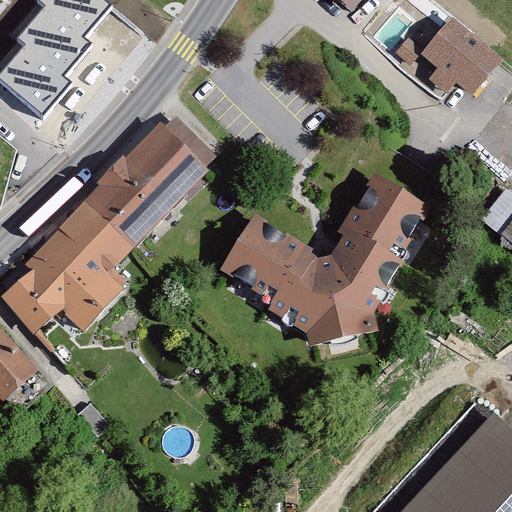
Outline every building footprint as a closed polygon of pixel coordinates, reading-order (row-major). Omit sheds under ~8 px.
[(108,7),(98,0),(39,0),(38,2),(44,7),(82,39),(108,7)] [(82,39),(44,7),(18,39),(25,45),(62,75),(88,44),(82,39)] [(507,60),(453,18),(427,51),(445,65),(439,73),(457,87),(464,78),(482,92),(507,60)] [(408,38),(397,50),(412,63),(422,51),(408,38)] [(62,75),(25,45),(0,75),(0,76),(43,113),(69,81),(62,75)] [(414,65),(430,77),(439,65),(423,53),(414,65)] [(107,183),(90,201),(135,245),(212,165),(166,120),(128,159),(124,155),(102,178),(107,183)] [(314,328),(376,317),(434,211),(376,179),(330,261),(256,221),(224,278),(314,328)] [(496,230),(511,210),(511,189),(508,186),(482,218),(496,230)] [(135,245),(90,201),(3,291),(42,329),(66,304),(82,320),(124,278),(113,267),(135,245)] [(0,393),(15,409),(48,379),(0,326),(0,393)] [(511,511),(511,419),(499,408),(402,511),(511,511)]
